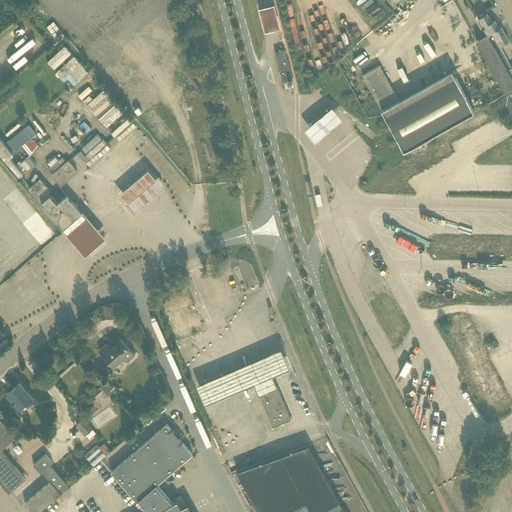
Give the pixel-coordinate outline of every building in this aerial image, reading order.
[(273,1),(257,5),(263,29),(279,25),(273,1)] [(511,90),(511,67),(500,45),(509,41),(503,31),(501,32),(494,20),(491,21),(486,13),(479,17),(488,34),(477,40),(506,93),(511,90)] [(296,17),(290,18),(293,40),(299,39),(296,17)] [(419,65),(438,51),(430,41),(411,55),(419,65)] [(54,68),(71,52),(64,45),(47,61),(54,68)] [(282,55),(276,56),(282,80),(291,78),(292,79),(285,49),(281,50),(282,55)] [(74,57),(55,72),(64,81),(68,78),(74,85),(88,72),(74,57)] [(380,65),(362,74),(382,110),(382,109),(385,115),(384,115),(385,115),(404,150),(428,137),(475,111),(455,77),(403,106),(380,65)] [(460,84),(468,80),(463,71),(455,75),(460,84)] [(103,125),(116,117),(108,104),(111,102),(106,95),(101,98),(99,95),(89,101),(103,125)] [(511,104),(507,95),(499,99),(508,116),(511,113),(511,104)] [(302,129),(313,141),(340,118),(329,105),(302,129)] [(4,143),(12,152),(20,145),(29,156),(39,148),(31,137),(37,133),(30,123),(4,143)] [(97,134),(82,148),(86,153),(101,139),(97,134)] [(12,152),(4,143),(0,138),(0,137),(0,152),(19,176),(23,173),(10,157),(13,154),(12,152)] [(68,161),(60,167),(69,178),(77,171),(68,161)] [(165,183),(150,165),(120,192),(135,209),(165,183)] [(69,178),(60,167),(52,174),(61,185),(69,178)] [(41,203),(42,202),(64,228),(82,212),(67,194),(56,203),(50,196),(50,194),(50,189),(40,178),(28,188),(41,203)] [(85,214),(65,231),(88,257),(108,240),(85,214)] [(158,321),(154,323),(164,347),(169,345),(158,321)] [(121,338),(112,347),(111,347),(107,343),(99,350),(114,366),(124,356),(128,361),(135,354),(121,338)] [(281,346),(196,382),(205,402),(253,381),(258,393),(277,385),(272,374),(290,366),(281,346)] [(76,365),(85,358),(81,353),(72,359),(76,365)] [(107,381),(104,385),(102,383),(92,393),(97,399),(102,395),(106,398),(111,393),(110,391),(113,388),(107,381)] [(36,401),(20,382),(7,393),(19,407),(24,403),(28,408),(36,401)] [(291,419),(277,385),(258,393),(273,426),(291,419)] [(157,403),(157,400),(154,397),(151,397),(149,400),(149,403),(151,405),(154,406),(157,403)] [(16,437),(0,418),(0,480),(10,492),(26,478),(1,450),(16,437)] [(79,426),(88,438),(96,432),(88,421),(79,426)] [(183,511),(177,500),(173,502),(157,484),(193,453),(167,423),(111,472),(137,501),(138,500),(148,511),(183,511)] [(111,450),(104,443),(99,447),(105,455),(111,450)] [(345,511),(308,445),(237,471),(259,511),(271,511),(278,509),(279,511),(345,511)] [(13,449),(8,453),(14,461),(19,457),(13,449)] [(45,454),(36,461),(44,470),(53,462),(45,454)] [(44,470),(36,461),(33,464),(41,473),(44,470)] [(51,480),(61,493),(69,486),(53,466),(44,474),(50,481),(51,480)] [(32,511),(38,511),(61,493),(51,480),(50,481),(25,503),(32,511)]
